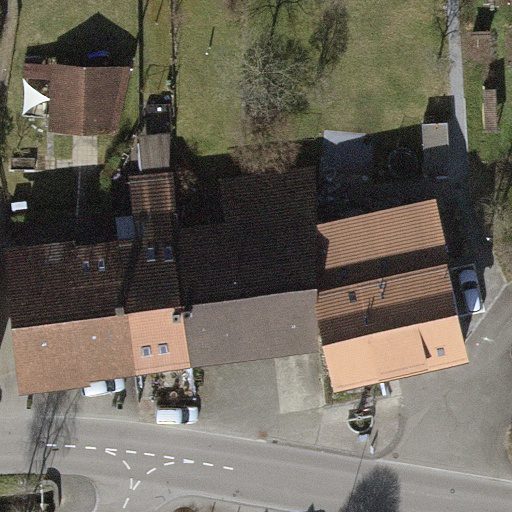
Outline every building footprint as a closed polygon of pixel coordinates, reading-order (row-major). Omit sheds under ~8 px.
[(124,133),(138,65),(60,66),(58,128),(124,133)] [(150,169),(180,164),(174,127),(143,132),(150,169)] [(234,211),(182,218),(198,359),(335,337),(327,229),(323,169),(231,179),(234,211)] [(144,224),(129,226),(145,365),(198,359),(182,218),(177,170),(138,174),(144,224)] [(441,201),(327,229),(335,337),(346,378),(467,345),(441,201)] [(129,226),(0,240),(0,337),(2,359),(30,356),(32,377),(145,365),(129,226)]
